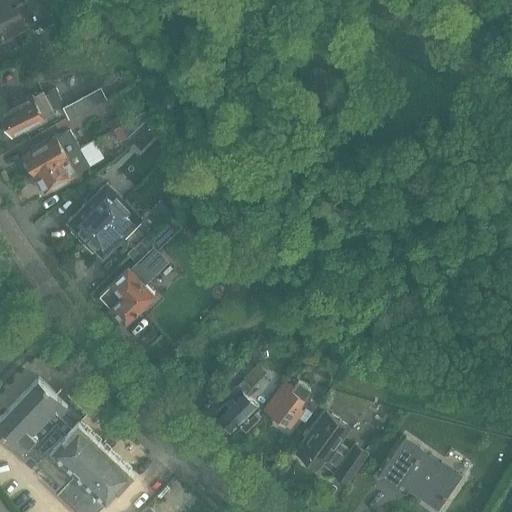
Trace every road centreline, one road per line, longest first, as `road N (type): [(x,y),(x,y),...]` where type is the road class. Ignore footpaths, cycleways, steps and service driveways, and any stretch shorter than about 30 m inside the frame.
road 1 (unclassified): [(262,511),(54,306)]
road 2 (track): [(366,0),(511,118)]
